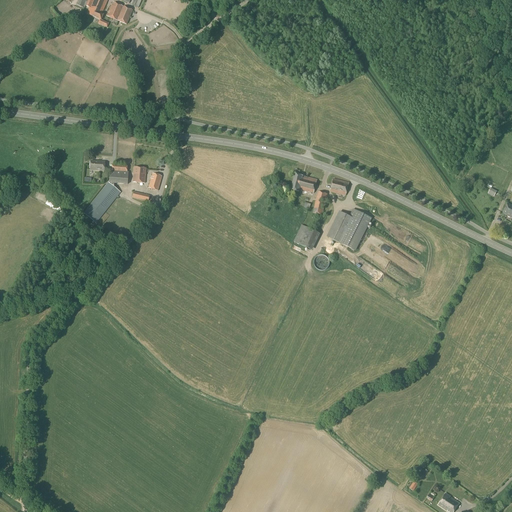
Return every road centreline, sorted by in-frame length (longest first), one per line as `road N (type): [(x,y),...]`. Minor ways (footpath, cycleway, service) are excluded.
road 1 (unclassified): [(33,511),(23,493),(28,352),(157,213),(175,135)]
road 2 (secondary): [(511,253),(329,168),(175,135)]
road 3 (secondary): [(175,135),(0,112)]
road 4 (unclassified): [(175,135),(189,41),(248,0)]
